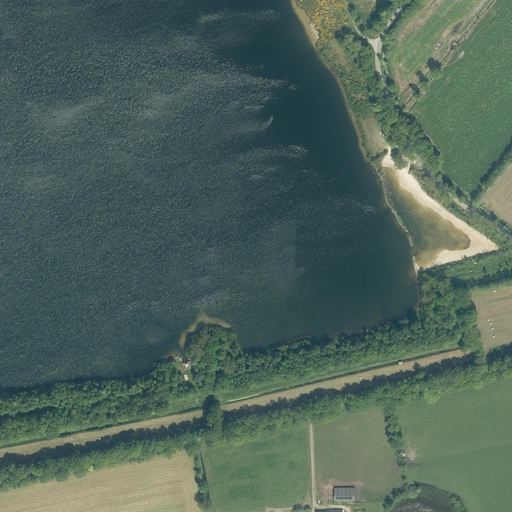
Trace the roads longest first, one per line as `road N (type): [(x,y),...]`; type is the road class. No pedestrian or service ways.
road 1 (tertiary): [(0,479),(511,364)]
road 2 (unclassified): [(511,238),(448,194),(390,109),(377,44),(407,0)]
road 3 (track): [(309,411),(313,502),(350,511)]
